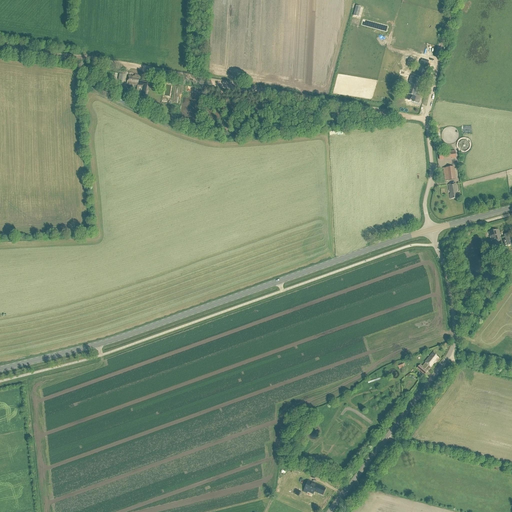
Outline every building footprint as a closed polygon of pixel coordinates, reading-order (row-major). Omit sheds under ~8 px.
[(356,6),(353,16),(361,18),(363,8),(356,6)] [(423,78),(428,64),(421,62),(417,76),(416,79),(422,81),(423,78)] [(128,76),(127,84),(138,86),(136,96),(140,97),(145,97),(147,83),(142,82),(138,81),(139,76),(135,75),(134,77),(128,76)] [(419,93),(423,81),(422,81),(416,79),(411,77),(405,94),(408,95),(407,100),(418,104),(420,98),(416,96),(417,92),(419,93)] [(127,88),(118,87),(117,95),(126,96),(127,88)] [(117,97),(115,100),(127,106),(129,103),(117,97)] [(444,181),(448,180),(455,180),(453,167),(446,168),(443,168),(444,181)] [(450,194),(449,194),(450,199),(456,199),(455,195),(457,195),(456,184),(448,185),(449,189),(450,189),(450,190),(449,190),(449,192),(450,192),(450,194)] [(502,241),(499,230),(489,233),(489,234),(490,234),(491,237),(490,237),(492,243),(502,241)] [(505,246),(507,245),(511,243),(511,240),(510,232),(504,234),(505,240),(503,241),(505,246)] [(424,362),(425,363),(429,367),(430,368),(434,364),(435,363),(436,362),(436,363),(439,359),(432,353),(424,362)] [(427,371),(429,367),(425,363),(422,367),(420,365),(417,369),(424,375),(427,371)] [(313,494),(314,492),(322,495),(323,495),(325,489),(325,488),(308,481),(308,482),(303,492),(307,494),(307,492),(313,494)]
